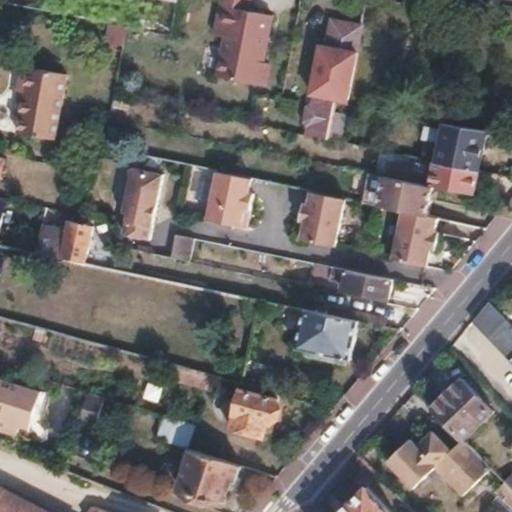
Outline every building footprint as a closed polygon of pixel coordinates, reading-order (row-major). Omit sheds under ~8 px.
[(219,5),(214,35),(224,37),(217,76),(261,85),(268,80),(269,68),(265,62),(263,62),(258,61),(260,51),(264,52),(271,15),(269,15),(271,0),(241,0),(240,9),(219,5)] [(323,15),(306,134),(341,139),(346,103),(354,105),(366,22),(323,15)] [(23,93),(16,133),(53,139),(65,76),(21,68),(16,92),(23,93)] [(424,128),(422,140),(438,144),(435,161),(478,170),(486,132),(442,124),(441,131),(424,128)] [(419,178),(418,185),(428,187),(473,196),(478,170),(435,161),(431,180),(419,178)] [(369,163),(367,174),(398,181),(400,170),(369,163)] [(129,166),(120,210),(124,211),(119,232),(146,238),(160,173),(129,166)] [(216,171),(205,218),(244,226),(251,192),(240,189),(243,177),(216,171)] [(367,174),(360,202),(401,211),(421,216),(428,187),(418,185),(398,181),(367,174)] [(301,202),(294,237),(333,245),(343,199),(315,193),(313,205),(301,202)] [(401,211),(390,258),(425,266),(429,249),(434,250),(438,232),(433,231),(436,219),(421,216),(401,211)] [(39,236),(35,252),(83,263),(91,227),(70,222),(66,242),(39,236)] [(173,235),(168,258),(183,262),(188,238),(173,235)] [(347,270),(343,290),(386,298),(390,280),(347,270)] [(511,324),(490,301),(475,319),(511,357),(511,324)] [(346,307),(344,318),(357,321),(374,325),(376,313),(346,307)] [(305,310),(296,348),(349,360),(357,321),(344,318),(305,310)] [(176,368),(172,380),(199,387),(198,390),(230,398),(234,383),(176,368)] [(0,380),(0,432),(16,438),(19,429),(24,414),(33,416),(40,393),(0,380)] [(458,383),(433,409),(463,441),(464,442),(490,416),(458,383)] [(238,410),(233,431),(264,438),(268,425),(273,426),(279,401),(242,391),(237,410),(238,410)] [(88,394),(80,420),(94,424),(103,398),(88,394)] [(24,414),(19,429),(28,431),(33,416),(24,414)] [(162,416),(155,439),(188,449),(195,425),(162,416)] [(411,440),(388,462),(415,489),(436,468),(465,496),(491,469),(464,442),(463,441),(452,451),(433,432),(418,447),(411,440)] [(190,456),(179,492),(223,505),(231,478),(238,480),(242,467),(188,449),(186,455),(190,456)] [(511,468),(501,479),(506,484),(511,490),(511,468)] [(511,490),(506,484),(496,493),(511,509),(511,490)] [(390,511),(366,488),(341,511),(390,511)] [(41,511),(2,491),(0,495),(0,511),(41,511)]
